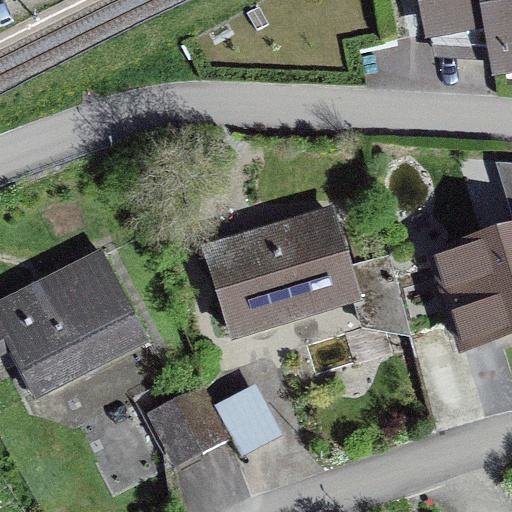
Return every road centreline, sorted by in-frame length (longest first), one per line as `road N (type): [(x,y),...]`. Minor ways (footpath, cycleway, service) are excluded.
road 1 (residential): [(0,153),(139,107),(201,102),(511,121)]
road 2 (residential): [(511,428),(446,446),(286,511)]
